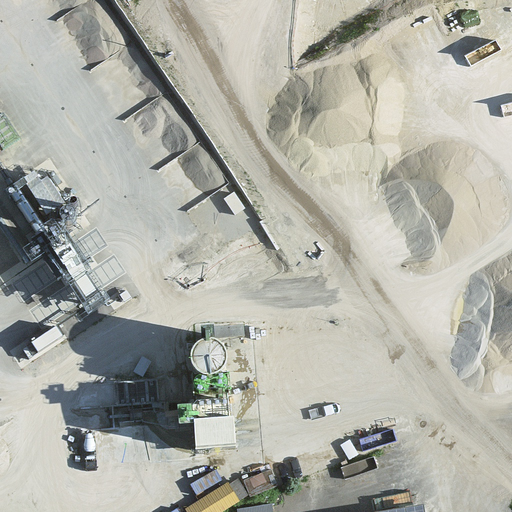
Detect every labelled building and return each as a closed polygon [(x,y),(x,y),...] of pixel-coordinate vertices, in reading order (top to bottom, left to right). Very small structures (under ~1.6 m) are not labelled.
[(125,377),(124,400),(159,401),(160,378),(125,377)] [(234,420),(173,421),(173,448),(234,447),(234,420)] [(265,470),(246,478),(252,492),(271,485),(265,470)] [(189,511),(221,511),(243,501),(232,479),(185,502),(189,511)] [(240,511),(276,511),(276,501),(239,504),(240,511)]
